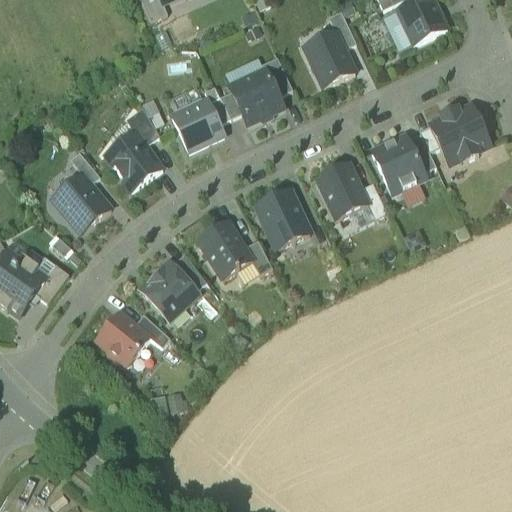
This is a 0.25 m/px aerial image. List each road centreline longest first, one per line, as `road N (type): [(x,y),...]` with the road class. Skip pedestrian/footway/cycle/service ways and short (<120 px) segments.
road 1 (residential): [(20,404),(76,311),(120,260),(181,216),(505,63)]
road 2 (unclassified): [(153,511),(20,404)]
